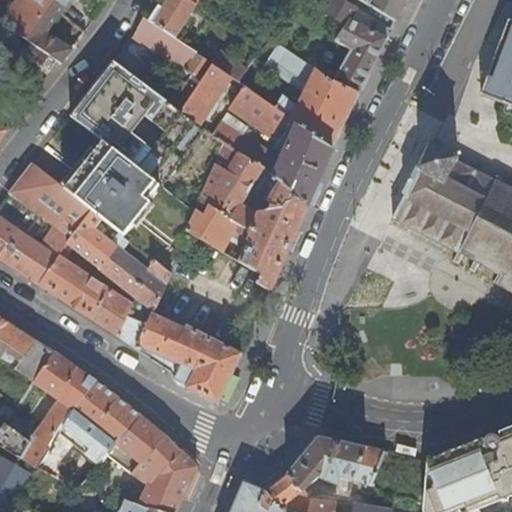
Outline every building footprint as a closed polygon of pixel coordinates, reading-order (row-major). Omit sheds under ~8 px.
[(0,0),(0,21),(58,60),(62,63),(72,49),(62,42),(48,32),(59,15),(64,8),(52,0),(44,0),(33,18),(21,10),(27,0),(0,0)] [(27,0),(21,10),(33,18),(44,0),(52,0),(64,8),(69,0),(27,0)] [(159,6),(150,22),(151,24),(175,38),(194,7),(184,0),(169,0),(164,9),(159,6)] [(359,95),(387,39),(352,21),(358,11),(338,0),(334,0),(327,14),(347,25),(338,42),(351,51),(335,83),(359,95)] [(358,0),(396,21),(406,0),(358,0)] [(143,18),(132,38),(139,41),(194,77),(188,86),(183,83),(170,104),(182,113),(214,64),(212,62),(196,52),(193,57),(150,28),(151,24),(150,22),(143,18)] [(511,21),(506,19),(479,94),(498,101),(511,106),(511,21)] [(0,38),(25,55),(50,72),(58,60),(0,21),(0,38)] [(333,147),(359,95),(335,83),(331,81),(279,46),(271,58),(309,83),(304,95),(298,107),(285,96),(277,108),(333,147)] [(69,117),(101,143),(158,186),(159,187),(206,130),(200,126),(182,113),(170,104),(146,86),(113,62),(69,117)] [(214,64),(182,113),(200,126),(233,77),(214,64)] [(226,145),(309,205),(334,149),(332,148),(333,147),(277,108),(246,86),(231,110),(279,143),(275,150),(284,156),(280,165),(270,154),(244,136),(248,128),(228,114),(213,135),(226,145)] [(91,212),(122,236),(132,225),(150,203),(147,200),(158,186),(101,143),(94,152),(64,190),(91,212)] [(237,234),(248,240),(238,262),(262,277),(258,287),(269,292),(285,258),(309,205),(226,145),(201,201),(210,208),(205,217),(196,211),(194,214),(187,232),(231,258),(233,253),(225,249),(230,238),(232,238),(234,239),(235,239),(237,234)] [(511,190),(501,184),(502,181),(503,179),(498,177),(495,182),(458,163),(460,159),(459,158),(433,145),(429,151),(422,165),(420,166),(404,196),(405,197),(394,217),(459,252),(454,260),(460,264),(465,255),(475,260),(470,270),(476,272),(481,263),(499,273),(494,282),(511,291),(511,190)] [(90,149),(61,188),(64,190),(94,152),(90,149)] [(74,235),(91,212),(64,190),(61,188),(32,165),(18,183),(74,227),(70,232),(74,235)] [(150,203),(132,225),(136,228),(154,206),(150,203)] [(38,284),(115,336),(125,317),(145,326),(153,311),(170,274),(122,236),(91,212),(74,235),(69,241),(67,244),(134,296),(131,304),(64,260),(68,255),(62,251),(57,258),(38,284)] [(24,236),(57,258),(62,251),(67,244),(69,241),(38,217),(24,236)] [(0,259),(38,284),(57,258),(24,236),(0,220),(0,259)] [(125,317),(115,336),(171,373),(178,385),(218,403),(242,352),(188,329),(185,335),(165,327),(167,322),(153,311),(145,326),(125,317)] [(34,381),(55,352),(37,340),(36,340),(0,316),(0,393),(19,404),(19,403),(34,381)] [(53,395),(75,366),(55,352),(34,381),(43,388),(53,395)] [(72,409),(95,380),(75,366),(53,395),(58,399),(38,431),(34,429),(30,435),(30,436),(28,440),(30,441),(20,456),(35,465),(37,466),(48,447),(72,409)] [(117,443),(142,415),(116,394),(95,380),(72,409),(91,424),(108,437),(102,445),(110,451),(117,443)] [(28,410),(43,388),(34,381),(19,403),(28,410)] [(0,402),(14,411),(19,404),(0,393),(0,402)] [(91,424),(72,409),(48,447),(66,459),(73,449),(86,432),(91,424)] [(140,504),(166,511),(176,511),(197,466),(165,433),(142,415),(117,443),(140,462),(132,473),(149,484),(140,504)] [(0,431),(0,444),(20,456),(30,441),(28,440),(5,424),(0,431)] [(99,442),(102,445),(108,437),(91,424),(86,432),(99,442)] [(483,438),(427,460),(424,499),(421,511),(458,511),(460,511),(470,511),(501,501),(511,502),(511,498),(511,497),(511,427),(502,431),(500,437),(493,434),(491,435),(487,439),(483,438)] [(320,438),(289,475),(303,491),(320,476),(338,486),(342,476),(372,484),(386,452),(320,438)] [(90,474),(110,451),(102,445),(99,442),(86,458),(79,467),(90,474)] [(77,488),(90,474),(79,467),(66,459),(48,447),(37,466),(77,488)] [(66,459),(79,467),(86,458),(73,449),(66,459)] [(0,511),(6,511),(29,474),(0,457),(0,511)] [(289,475),(266,490),(260,507),(270,510),(276,503),(282,509),(295,498),(299,502),(304,497),(300,494),(303,491),(289,475)] [(247,480),(232,511),(291,511),(284,510),(282,509),(276,503),(270,510),(260,507),(266,490),(247,480)] [(295,498),(282,509),(284,510),(291,511),(309,511),(312,500),(304,497),(299,502),(295,498)] [(166,511),(140,504),(126,500),(120,510),(119,511),(166,511)] [(312,500),(309,511),(336,511),(337,504),(312,500)]
